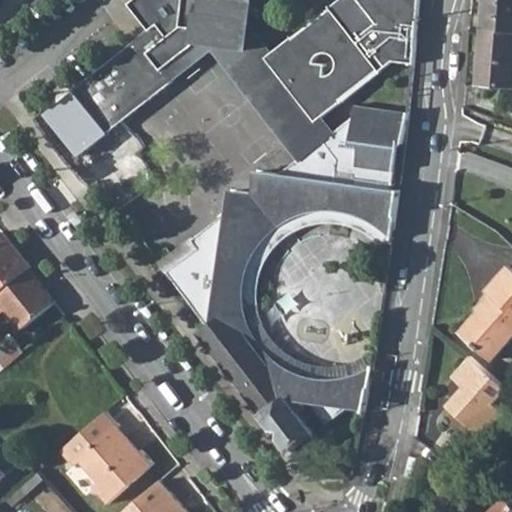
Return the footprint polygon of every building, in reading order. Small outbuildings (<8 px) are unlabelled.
[(247,0),(135,0),(130,4),(151,30),(75,91),(108,133),(171,83),(161,70),(196,43),(241,49),(247,0)] [(394,60),(414,63),(418,0),(338,0),(266,58),(317,121),(394,60)] [(511,0),(483,0),(481,29),(511,32),(511,0)] [(511,32),(481,29),(478,83),(511,85),(511,32)] [(354,115),(280,175),(259,172),(255,195),(231,193),(229,214),(192,243),(198,252),(169,275),(210,325),(201,333),(294,452),(317,435),(300,413),(305,408),(295,395),(291,397),(227,312),(229,302),(256,306),(270,214),(394,230),(400,177),(391,185),(396,141),(401,142),(406,117),(366,112),(366,108),(355,106),(354,115)] [(366,112),(406,117),(407,113),(366,108),(366,112)] [(0,234),(0,291),(28,269),(31,266),(4,232),(0,234)] [(163,266),(169,275),(198,252),(192,243),(163,266)] [(476,314),(460,332),(492,360),(511,336),(511,269),(508,266),(486,292),(492,296),(494,299),(483,311),(481,309),(476,314)] [(0,313),(4,311),(5,303),(23,326),(53,301),(28,269),(0,291),(0,313)] [(481,309),(483,311),(494,299),(492,296),(481,309)] [(0,355),(9,366),(24,352),(11,336),(0,345),(0,355)] [(471,356),(453,376),(464,386),(447,405),(484,437),(505,413),(494,403),(507,388),(471,356)] [(312,404),(330,426),(352,409),(312,404)] [(121,425),(107,410),(62,450),(75,465),(81,460),(99,481),(94,486),(109,503),(154,463),(142,449),(138,452),(117,428),(121,425)] [(0,447),(0,479),(16,465),(0,447)] [(423,458),(422,458),(411,457),(409,457),(406,474),(408,475),(420,478),(423,459),(423,458)] [(189,511),(162,480),(124,511),(189,511)] [(511,511),(511,503),(506,497),(489,511),(511,511)]
